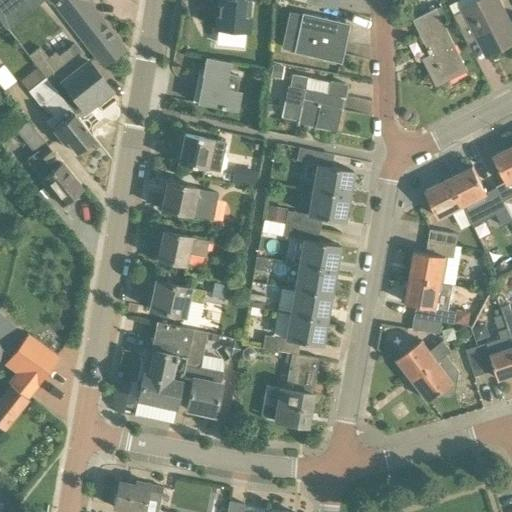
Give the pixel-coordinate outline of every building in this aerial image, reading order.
[(0,0),(0,22),(6,30),(42,0),(0,0)] [(46,0),(50,5),(53,3),(102,66),(123,50),(84,1),(85,0),(46,0)] [(218,0),(215,29),(235,31),(246,32),(249,0),(218,0)] [(336,10),(338,0),(306,0),(306,4),(336,10)] [(468,45),(478,40),(486,55),(511,42),(511,30),(496,0),(484,0),(453,16),(468,45)] [(442,7),(431,12),(413,21),(432,58),(426,62),(425,60),(424,60),(437,86),(465,71),(440,22),(447,18),(442,7)] [(302,16),(298,35),(294,53),(339,63),(345,35),(344,35),(346,26),(302,16)] [(28,57),(39,71),(46,80),(78,120),(78,119),(74,115),(81,109),(85,114),(112,92),(99,77),(74,45),(58,58),(55,54),(48,59),(39,48),(28,57)] [(229,63),(224,62),(205,58),(201,77),(202,77),(197,104),(236,112),(240,93),(223,90),(229,63)] [(30,93),(41,106),(43,105),(53,117),(46,122),(53,130),(51,132),(62,145),(65,143),(74,153),(83,146),(86,146),(90,143),(90,140),(93,138),(78,120),(46,80),(30,93)] [(346,86),(330,82),(327,94),(302,89),(295,124),(335,132),(340,111),(341,111),(346,86)] [(225,143),(204,139),(184,135),(178,164),(219,173),(219,171),(224,168),(226,160),(223,155),(225,143)] [(25,161),(48,190),(61,205),(64,203),(65,205),(72,198),(71,197),(81,189),(45,145),(25,161)] [(511,147),(493,157),(507,185),(511,181),(511,147)] [(313,152),(298,148),(295,161),(310,164),(313,152)] [(317,165),(312,191),(347,197),(352,172),(317,165)] [(502,227),(511,222),(511,219),(500,197),(490,202),(472,167),(449,179),(463,207),(467,215),(490,204),(502,227)] [(463,207),(449,179),(425,191),(439,219),(463,207)] [(217,193),(186,187),(166,183),(161,210),(205,220),(209,201),(215,202),(217,193)] [(312,191),(307,216),(320,218),(343,223),(347,197),(312,191)] [(286,212),(284,224),(299,227),(301,214),(286,212)] [(297,239),(299,227),(284,224),(282,236),(297,239)] [(430,230),(428,242),(456,247),(458,235),(430,230)] [(191,238),(181,236),(162,232),(156,260),(185,266),(187,254),(205,258),(208,241),(191,238)] [(339,246),(316,242),(303,240),(299,265),(334,272),(339,246)] [(428,242),(426,254),(415,252),(410,278),(441,283),(446,257),(453,259),(456,247),(428,242)] [(255,257),(253,270),(268,273),(270,260),(255,257)] [(330,296),(334,272),(299,265),(294,290),(330,296)] [(416,306),(414,318),(442,323),(453,325),(456,313),(448,311),(451,294),(439,292),(441,283),(410,278),(406,304),(416,306)] [(212,280),(209,298),(226,301),(230,283),(212,280)] [(205,292),(175,285),(155,281),(149,310),(168,314),(183,317),(181,325),(196,328),(205,292)] [(325,321),(330,296),(294,290),(290,315),(325,321)] [(249,294),(247,307),(261,310),(264,297),(249,294)] [(503,314),(511,342),(511,308),(511,306),(502,310),(503,314)] [(488,344),(478,347),(486,374),(495,371),(499,380),(511,376),(511,342),(503,314),(494,317),(501,339),(504,349),(491,353),(488,344)] [(290,315),(285,340),(298,342),(320,347),(325,321),(290,315)] [(442,323),(414,318),(412,330),(440,335),(442,323)] [(192,330),(176,327),(157,322),(152,343),(154,343),(150,362),(148,362),(184,370),(192,330)] [(182,376),(192,378),(185,410),(213,416),(220,384),(222,373),(199,368),(206,333),(192,330),(184,370),(182,376)] [(6,360),(19,371),(36,385),(57,358),(26,334),(6,360)] [(264,336),(262,349),(277,352),(279,339),(264,336)] [(397,360),(413,381),(451,352),(443,341),(430,351),(422,341),(397,360)] [(466,351),(472,368),(475,377),(486,374),(478,347),(466,351)] [(0,426),(2,428),(26,398),(36,385),(19,371),(9,384),(0,394),(0,351),(2,350),(0,348),(0,426)] [(451,352),(413,381),(429,402),(438,396),(450,397),(454,393),(458,372),(446,357),(451,352)] [(310,394),(314,374),(316,374),(318,359),(296,355),(289,354),(286,369),(294,371),(291,391),(277,388),(277,389),(265,387),(262,403),(277,406),(274,422),(306,427),(312,395),(310,394)] [(175,408),(182,376),(184,370),(148,362),(148,363),(150,363),(147,375),(143,374),(137,400),(175,408)] [(112,508),(132,511),(142,511),(146,497),(160,500),(162,488),(148,485),(135,482),(134,486),(117,482),(112,508)] [(226,511),(242,511),(244,505),(228,502),(226,511)]
